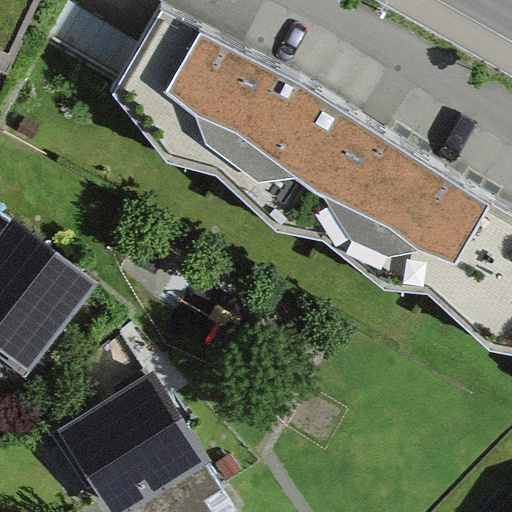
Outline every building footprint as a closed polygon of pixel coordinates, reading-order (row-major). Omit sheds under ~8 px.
[(29,0),(0,0),(0,55),(2,56),(29,0)] [(511,511),(511,206),(171,6),(131,73),(172,142),(222,156),(289,218),(333,224),(395,277),(440,281),(503,339),(511,339),(511,511)] [(0,263),(24,232),(0,213),(0,263)] [(0,333),(44,367),(103,292),(24,232),(0,263),(0,333)] [(207,446),(155,367),(69,423),(121,501),(125,498),(130,496),(200,450),(207,446)] [(140,511),(220,511),(206,489),(220,480),(200,450),(130,496),(140,511)]
